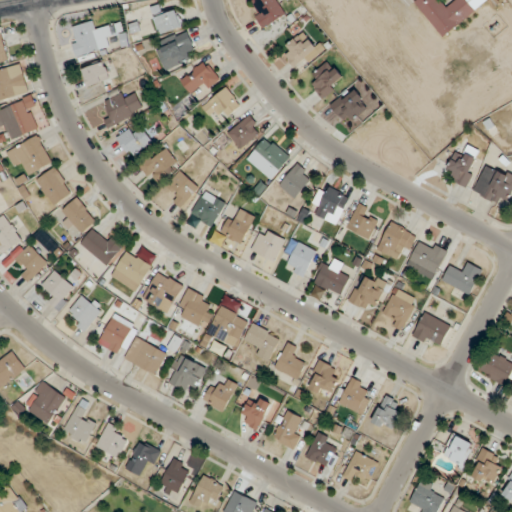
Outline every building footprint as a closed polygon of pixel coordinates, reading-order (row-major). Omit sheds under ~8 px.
[(256,0),(248,8),(268,29),(287,12),(276,0),(256,0)] [(442,38),(491,0),(456,0),(446,8),(439,0),(416,0),(415,1),(442,38)] [(152,8),(160,35),(184,28),(178,9),(163,14),(160,5),(152,8)] [(79,58),(115,46),(109,27),(99,30),(96,21),(70,29),(79,58)] [(0,63),(9,61),(2,29),(0,29),(0,63)] [(292,52),(286,57),(295,66),(302,60),(308,66),(325,50),(306,29),(287,46),(292,52)] [(166,71),(191,61),(187,51),(195,48),(188,31),(156,44),(166,71)] [(90,87),(118,78),(112,60),(84,69),(90,87)] [(220,78),(205,61),(181,82),(196,99),(220,78)] [(325,100),(346,79),(329,61),(314,75),(319,81),(313,87),(325,100)] [(0,70),(0,102),(30,94),(22,64),(0,70)] [(348,115),(356,119),(369,97),(349,86),(334,112),(346,119),(348,115)] [(242,103),(225,87),(204,109),(212,117),(218,110),(228,119),(242,103)] [(107,101),(113,115),(105,118),(108,127),(145,113),(137,94),(127,98),(125,93),(107,101)] [(0,109),(0,122),(7,142),(41,129),(30,99),(0,109)] [(241,150),(263,132),(251,116),(228,134),(241,150)] [(118,139),(131,158),(153,142),(140,124),(118,139)] [(26,167),(30,175),(53,163),(39,136),(8,152),(17,171),(26,167)] [(254,152),(277,174),(292,158),(269,136),(254,152)] [(463,158),(455,155),(449,168),(454,171),(450,179),(466,187),(483,153),(469,146),(463,158)] [(141,167),(149,177),(157,170),(162,176),(178,162),(166,147),(141,167)] [(314,176),(297,164),(280,187),(297,200),(314,176)] [(508,208),(511,198),(511,175),(487,164),(474,193),(508,208)] [(36,181),(55,206),(74,192),(56,167),(36,181)] [(169,183),(178,194),(172,198),(179,207),(200,191),(185,171),(169,183)] [(321,206),(317,216),(338,224),(350,196),(330,188),(327,194),(320,191),(315,204),(321,206)] [(191,214),(212,228),(228,204),(207,190),(191,214)] [(64,211),(70,218),(68,220),(81,235),(98,219),(78,198),(64,211)] [(347,229),(370,241),(383,216),(360,205),(347,229)] [(239,218),(227,216),(225,239),(249,241),(252,213),(240,212),(239,218)] [(0,219),(0,248),(4,254),(23,240),(6,215),(0,219)] [(378,249),(396,260),(400,253),(407,256),(418,236),(393,222),(378,249)] [(81,244),(108,266),(122,249),(95,227),(81,244)] [(275,262),(287,239),(264,228),(252,251),(275,262)] [(435,280),(447,250),(421,239),(409,268),(435,280)] [(305,278),(318,251),(300,242),(287,269),(305,278)] [(15,262),(25,262),(26,281),(39,280),(38,267),(43,266),(42,246),(14,248),(15,262)] [(113,276),(136,291),(152,266),(129,251),(113,276)] [(345,264),(336,260),(332,268),(324,265),(315,285),(342,296),(350,277),(341,274),(345,264)] [(442,282),(471,296),(483,269),(466,261),(461,270),(451,265),(442,282)] [(43,284),(52,293),(47,299),(60,311),(73,298),(69,294),(75,287),(57,270),(43,284)] [(184,286),(160,272),(143,301),(168,315),(184,286)] [(349,292),(360,312),(392,294),(381,274),(349,292)] [(187,309),(183,319),(206,330),(214,312),(207,309),(211,299),(189,289),(181,307),(187,309)] [(384,313),(395,319),(392,325),(403,331),(419,301),(397,289),(384,313)] [(83,332),(105,313),(89,294),(67,313),(83,332)] [(209,333),(235,348),(250,321),(223,306),(209,333)] [(440,350),(452,326),(426,313),(414,336),(440,350)] [(118,354),(135,325),(116,314),(99,344),(118,354)] [(258,356),(270,362),(281,337),(253,324),(246,341),(262,348),(258,356)] [(126,360),(156,375),(168,353),(138,338),(126,360)] [(275,369),(297,381),(307,363),(294,357),(299,348),(289,343),(275,369)] [(16,353),(5,360),(1,354),(0,354),(0,388),(27,370),(16,353)] [(192,395),(208,370),(187,356),(170,381),(192,395)] [(332,393),(343,372),(321,361),(307,388),(321,395),(324,389),(332,393)] [(361,391),(365,383),(353,377),(340,404),(364,416),(373,397),(361,391)] [(204,403),(225,413),(239,385),(226,378),(222,386),(214,383),(204,403)] [(25,409),(50,425),(69,398),(44,381),(25,409)] [(375,424),(393,429),(401,401),(384,396),(375,424)] [(249,416),(246,426),(262,430),(270,402),(262,399),(260,406),(247,403),(244,414),(249,416)] [(83,416),(89,404),(82,400),(65,431),(88,443),(98,423),(83,416)] [(310,421),(288,411),(274,439),(295,450),(310,421)] [(119,459),(130,433),(108,423),(97,449),(119,459)] [(332,441),(322,433),(307,454),(326,468),(339,452),(329,445),(332,441)] [(464,469),(476,445),(455,434),(443,458),(464,469)] [(125,469),(141,477),(147,466),(154,470),(163,452),(141,440),(125,469)] [(493,485),(506,460),(484,448),(471,474),(493,485)] [(378,470),(365,453),(343,470),(354,484),(365,476),(367,478),(378,470)] [(161,485),(179,494),(193,468),(174,458),(161,485)] [(191,504),(203,509),(206,501),(217,505),(226,484),(204,475),(191,504)] [(417,511),(438,511),(444,499),(436,496),(441,487),(423,478),(412,503),(420,507),(417,511)] [(0,511),(27,511),(10,484),(0,490),(0,511)] [(255,511),(260,504),(237,490),(224,511),(255,511)]
